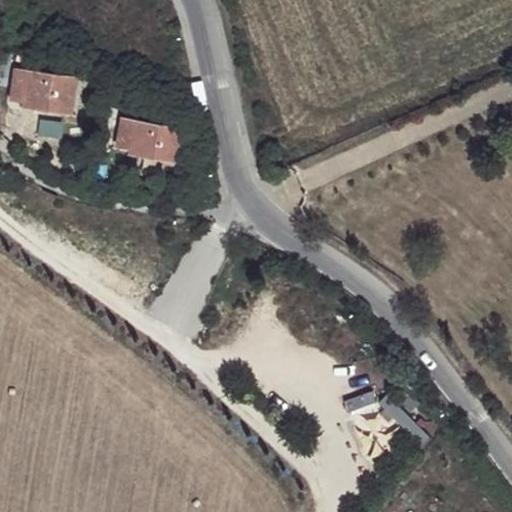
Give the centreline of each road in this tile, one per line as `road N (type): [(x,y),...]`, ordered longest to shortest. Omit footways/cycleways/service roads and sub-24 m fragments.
road 1 (unclassified): [(511,461),(398,315),(250,207),(224,144),(198,0)]
road 2 (unknown): [(0,213),(131,306),(152,307),(182,294),(214,213)]
